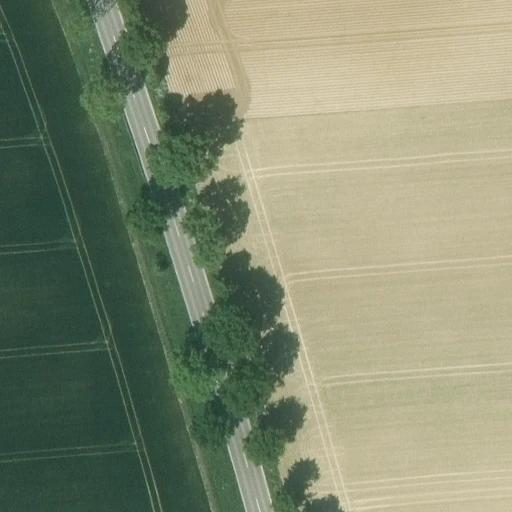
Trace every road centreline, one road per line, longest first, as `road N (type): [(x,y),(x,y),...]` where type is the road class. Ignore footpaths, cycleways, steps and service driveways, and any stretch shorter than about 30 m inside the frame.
road 1 (secondary): [(266,511),(89,0)]
road 2 (track): [(53,0),(223,511)]
